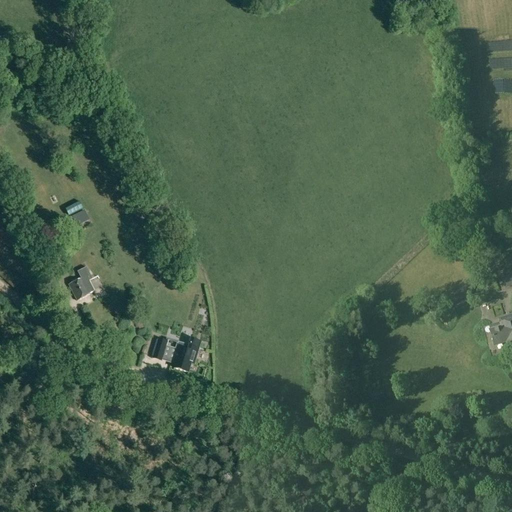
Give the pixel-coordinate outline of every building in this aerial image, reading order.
[(84,211),(57,224),(61,235),(89,221),(84,211)] [(57,276),(63,273),(50,246),(40,250),(49,270),(53,268),(57,276)] [(77,272),(80,278),(69,284),(77,300),(94,292),(89,282),(92,279),(86,268),(77,272)] [(58,282),(53,272),(49,273),(53,284),(58,282)] [(510,274),(502,276),(505,288),(511,287),(511,286),(511,272),(509,273),(510,274)] [(60,282),(54,285),(58,293),(63,290),(60,282)] [(499,324),(501,324),(502,329),(490,332),(493,344),(506,340),(508,349),(511,347),(511,314),(498,318),(499,324)] [(167,342),(158,339),(153,358),(161,360),(164,351),(174,355),(172,360),(176,361),(174,368),(188,372),(191,363),(194,364),(201,342),(190,339),(187,351),(176,347),(174,354),(164,351),(167,342)]
